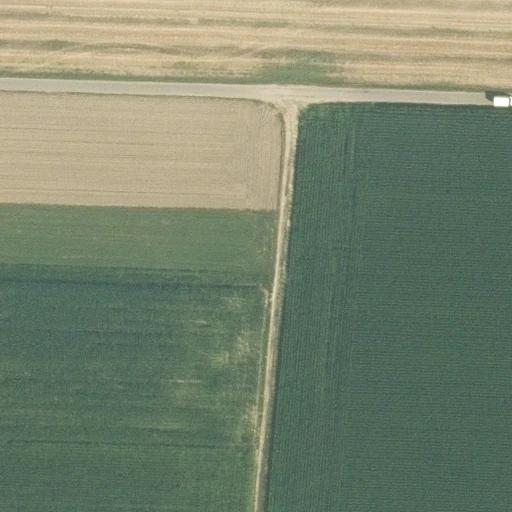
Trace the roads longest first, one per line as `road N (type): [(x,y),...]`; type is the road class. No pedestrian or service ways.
road 1 (track): [(295,94),(257,511)]
road 2 (track): [(0,84),(295,94)]
road 3 (track): [(295,94),(511,101)]
